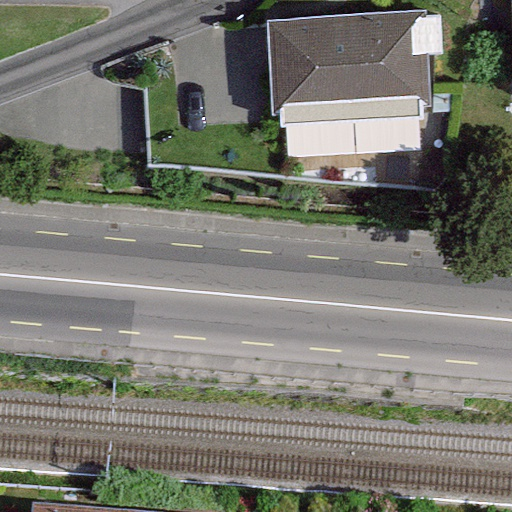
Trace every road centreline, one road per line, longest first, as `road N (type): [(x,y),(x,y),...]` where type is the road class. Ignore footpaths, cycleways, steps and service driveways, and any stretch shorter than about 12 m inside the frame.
road 1 (primary): [(0,276),(511,323)]
road 2 (residential): [(0,76),(161,17),(186,0)]
